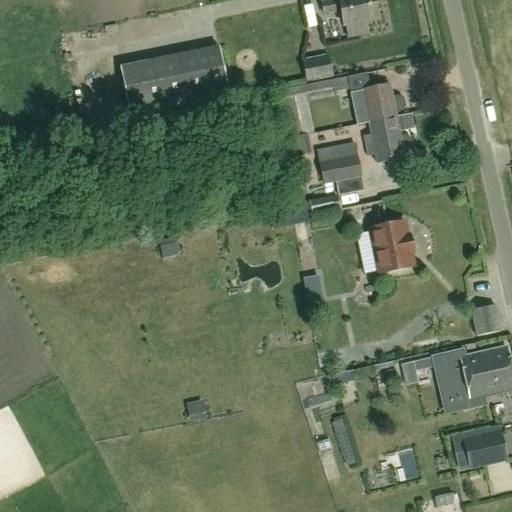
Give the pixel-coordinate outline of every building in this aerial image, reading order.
[(366,33),(364,21),(377,19),(372,0),(332,0),(320,2),(322,15),(339,11),(342,26),(345,25),(348,37),(366,33)] [(306,83),(333,77),(327,54),(300,60),(306,83)] [(130,118),(149,114),(139,62),(119,66),(130,118)] [(347,78),(284,90),(286,98),(332,89),(333,92),(349,89),(347,78)] [(369,85),(349,89),(350,93),(356,125),(369,123),(396,118),(395,112),(400,111),(405,107),(403,99),(398,96),(392,97),(390,85),(369,89),(369,85)] [(371,135),(364,137),(365,144),(367,156),(375,155),(376,163),(404,158),(403,155),(408,154),(412,148),(411,139),(405,136),(400,137),(396,118),(369,123),(371,135)] [(363,192),(360,177),(354,143),(316,150),(323,184),(335,182),(338,197),(363,192)] [(380,273),(411,267),(408,253),(411,253),(408,237),(405,238),(402,224),(371,230),(380,273)] [(476,337),(500,332),(494,306),(471,311),(476,337)] [(484,397),(511,391),(511,371),(507,348),(465,358),(463,350),(431,357),(441,403),(457,399),(460,412),(485,406),(484,397)] [(470,468),(505,460),(499,434),(464,442),(470,468)] [(443,445),(448,474),(460,472),(455,443),(443,445)] [(402,482),(416,479),(411,463),(398,467),(402,482)]
